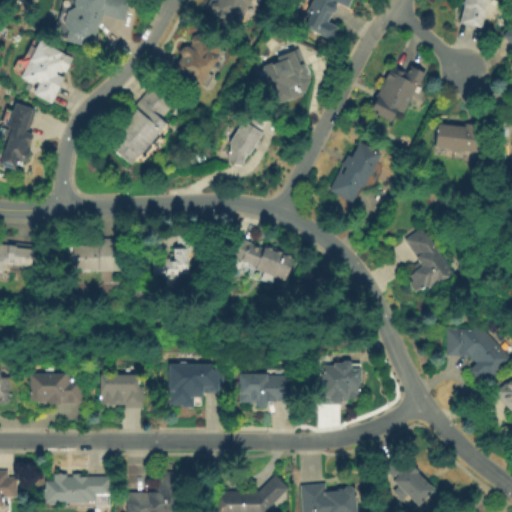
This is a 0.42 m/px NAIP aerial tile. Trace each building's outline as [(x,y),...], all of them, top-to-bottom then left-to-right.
[(73,8),(75,0),(131,0),(124,22),(103,16),(101,21),(99,22),(94,40),(92,39),(89,48),(66,41),(69,32),(64,24),(67,11),(73,8)] [(208,0),(251,0),(248,8),(245,7),(241,15),(242,18),(240,22),(238,22),(230,19),(228,21),(208,13),(206,6),(208,0)] [(305,27),(309,19),(304,16),(312,0),(352,0),(348,9),(338,3),(328,22),(338,27),(331,41),(305,27)] [(487,0),(481,28),(459,22),(464,0),(487,0)] [(511,45),(502,36),(511,26),(511,45)] [(166,80),(193,35),(197,34),(198,32),(221,47),(215,56),(218,58),(200,86),(195,82),(194,84),(188,80),(182,90),(166,80)] [(38,42),(42,41),(49,43),(50,46),(73,58),(66,72),(59,69),(56,74),(63,78),(51,104),(33,94),(39,83),(35,81),(33,85),(20,78),(38,42)] [(298,49),(306,70),(305,70),(307,78),(307,79),(309,80),(303,94),(300,92),(301,96),(279,103),(272,102),(262,76),(264,71),(263,69),(281,62),(280,59),(290,55),(289,53),(298,49)] [(410,66),(425,73),(419,85),(417,84),(403,113),(395,110),(390,121),(369,111),(391,65),(399,69),(398,70),(404,73),(403,76),(405,77),(410,66)] [(173,105),(161,119),(166,123),(132,165),(105,143),(151,87),(173,105)] [(35,111),(28,133),(33,134),(29,145),(28,144),(26,151),(27,153),(28,155),(28,158),(27,160),(25,162),(22,162),(19,161),(17,160),(14,170),(0,165),(0,159),(11,128),(7,127),(15,103),(35,111)] [(231,144),(229,143),(243,120),(244,121),(253,106),(269,116),(260,131),(262,132),(248,155),(247,154),(243,160),(243,164),(228,161),(231,144)] [(437,123),(447,125),(447,122),(454,123),(454,126),(464,127),(464,123),(481,125),(478,153),(434,147),(437,123)] [(359,141),(381,153),(363,188),(360,186),(351,203),(328,190),(346,154),(351,157),(359,141)] [(404,239),(422,227),(454,274),(437,285),(436,283),(428,289),(426,286),(415,293),(408,283),(412,280),(409,276),(413,273),(412,272),(422,266),(404,239)] [(178,235),(196,234),(196,253),(187,253),(188,274),(178,275),(178,279),(165,280),(165,274),(152,275),(151,261),(164,261),(164,254),(173,254),(173,248),(178,248),(178,235)] [(284,281),(255,270),(256,267),(226,254),(233,235),(252,242),(252,244),(263,248),(265,244),(294,256),(284,281)] [(72,245),(98,246),(99,239),(120,239),(120,271),(75,270),(75,264),(72,263),(72,245)] [(0,243),(13,245),(13,241),(34,244),(31,268),(2,265),(1,273),(0,272),(0,243)] [(479,323),(511,359),(488,380),(482,374),(477,378),(469,369),(475,363),(470,357),(461,357),(461,356),(446,355),(447,328),(472,329),(479,323)] [(341,363),(343,361),(349,361),(351,363),(352,368),(361,368),(361,383),(358,383),(359,397),(356,397),(356,399),(349,399),(348,396),(342,396),(342,404),(316,404),(316,380),(321,380),(321,365),(333,365),(333,363),(341,363)] [(179,364),(180,363),(186,363),(187,364),(212,364),(212,369),(223,369),(223,391),(202,391),(202,398),(193,397),(193,408),(181,407),(181,405),(168,405),(169,364),(179,364)] [(0,370),(1,370),(1,377),(11,377),(11,402),(8,402),(8,403),(0,403),(0,370)] [(83,404),(60,403),(60,405),(49,404),(49,401),(30,401),(30,374),(72,375),(72,383),(84,384),(83,404)] [(100,374),(139,375),(139,386),(145,386),(145,402),(141,402),(141,406),(100,405),(100,374)] [(239,403),(239,374),(292,375),(291,399),(286,399),(286,400),(276,400),(276,402),(267,402),(267,406),(255,406),(255,404),(248,404),(248,403),(239,403)] [(494,393),(510,378),(511,380),(511,410),(511,411),(494,393)] [(418,506),(407,496),(402,501),(392,492),(397,487),(392,481),(395,479),(383,468),(395,455),(407,466),(409,463),(419,472),(417,473),(434,489),(418,506)] [(16,497),(3,497),(3,507),(0,507),(0,470),(8,470),(8,477),(16,477),(16,497)] [(126,511),(126,492),(152,492),(152,484),(158,484),(158,477),(165,477),(165,473),(166,473),(166,472),(175,472),(176,473),(177,473),(177,485),(181,485),(181,495),(183,495),(183,511),(126,511)] [(56,502),(54,505),(49,505),(48,503),(43,503),(43,489),(45,489),(45,481),(54,481),(53,474),(67,474),(67,477),(72,477),(72,474),(83,474),(83,477),(110,477),(111,495),(96,496),(96,501),(89,501),(89,503),(66,503),(66,502),(56,502)] [(258,490),(274,474),(288,488),(264,511),(212,511),(212,491),(258,490)] [(351,486),(355,489),(357,511),(302,511),(300,485),(325,482),(326,492),(335,491),(335,489),(351,486)]
